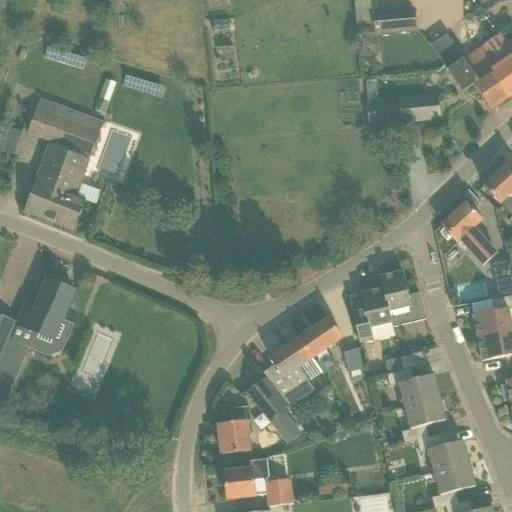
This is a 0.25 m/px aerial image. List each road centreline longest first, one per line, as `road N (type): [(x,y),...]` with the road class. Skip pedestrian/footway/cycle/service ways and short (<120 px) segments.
road 1 (unclassified): [(252,327),(0,220)]
road 2 (residential): [(499,466),(440,315),(419,219)]
road 3 (residential): [(184,511),(196,409),(252,327)]
road 4 (residential): [(252,327),(419,219)]
road 5 (residential): [(419,219),(511,129)]
